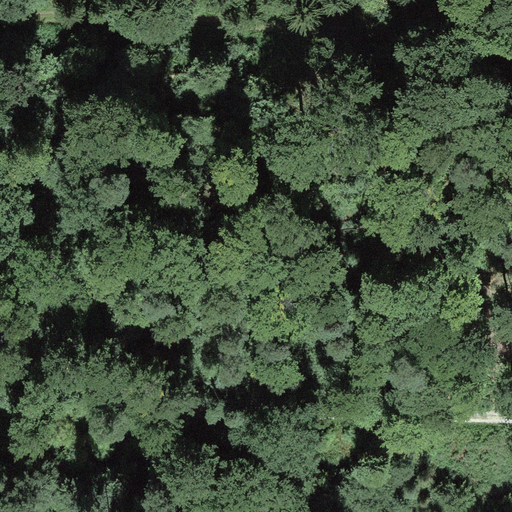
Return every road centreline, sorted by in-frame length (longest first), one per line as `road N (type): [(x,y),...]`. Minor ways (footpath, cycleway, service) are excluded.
road 1 (track): [(0,23),(166,15),(340,28),(511,19)]
road 2 (track): [(0,414),(511,415)]
